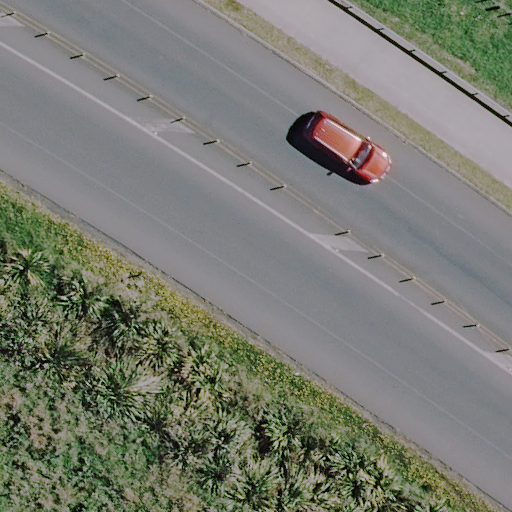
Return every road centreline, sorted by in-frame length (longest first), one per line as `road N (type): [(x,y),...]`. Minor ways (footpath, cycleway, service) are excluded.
road 1 (primary): [(511,422),(0,85)]
road 2 (primary): [(67,0),(288,136),(511,300)]
